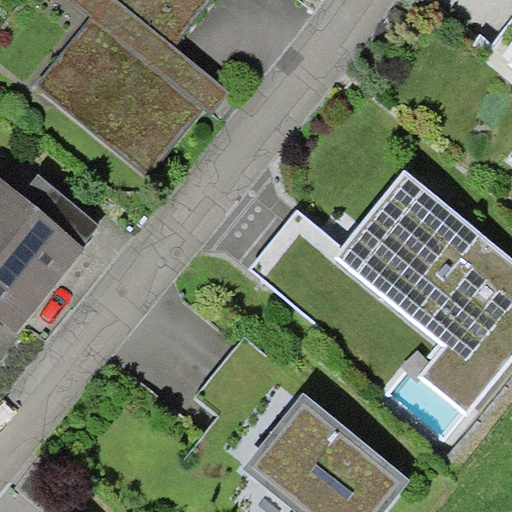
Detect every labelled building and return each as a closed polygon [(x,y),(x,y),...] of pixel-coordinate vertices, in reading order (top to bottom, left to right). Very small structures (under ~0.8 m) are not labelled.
[(206,0),(70,0),(92,17),(35,85),(148,178),(206,110),(211,113),(229,90),(170,47),(206,0)] [(511,44),(503,55),(511,62),(509,63),(511,65),(511,44)] [(511,359),(511,258),(404,170),(333,255),(442,346),(419,375),(467,414),(511,359)] [(86,248),(0,179),(0,318),(18,332),(52,290),(86,248)] [(384,511),(410,480),(304,394),(243,467),(297,511),(296,511),(384,511)]
